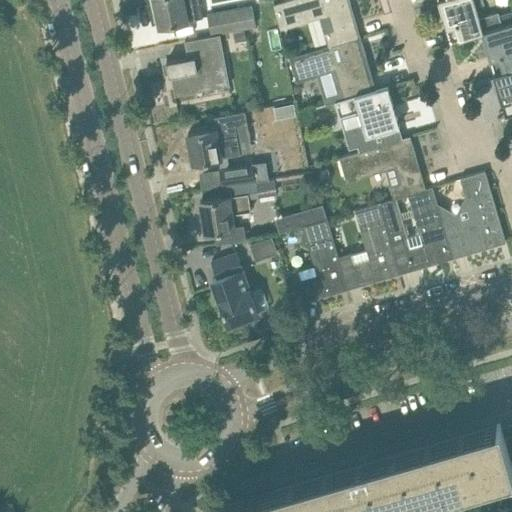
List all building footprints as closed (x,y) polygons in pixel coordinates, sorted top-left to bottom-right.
[(154,0),(160,25),(167,24),(179,21),(188,19),(206,15),(203,1),(206,0),(205,0),(154,0)] [(284,0),(274,3),(280,28),(320,16),(328,44),(360,35),(349,0),(284,0)] [(438,0),(446,27),(450,41),(482,31),(483,30),(503,24),(499,11),(479,17),(475,5),(483,3),(482,0),(438,0)] [(251,4),(207,12),(211,34),(248,27),(248,28),(255,26),(251,4)] [(511,21),(503,25),(503,24),(483,30),(482,31),(494,72),(511,66),(511,21)] [(193,91),(192,88),(228,81),(229,84),(230,84),(220,33),(185,39),(185,41),(188,41),(190,55),(167,59),(169,74),(171,74),(175,94),(193,91)] [(375,87),(360,35),(328,44),(289,55),(296,80),(334,69),(343,97),(375,87)] [(511,66),(494,72),(507,115),(511,113),(511,66)] [(375,87),(343,97),(335,100),(340,116),(360,110),(364,124),(344,130),(349,148),(358,145),(359,149),(402,137),(399,124),(400,124),(399,123),(394,124),(393,119),(398,117),(397,116),(396,116),(387,84),(375,87)] [(292,101),(273,105),(275,117),(295,113),(292,101)] [(215,127),(188,132),(193,162),(221,157),(217,138),(249,133),(247,124),(264,121),(262,108),(229,114),(213,117),(215,127)] [(359,149),(339,155),(346,180),(386,168),(393,198),(396,197),(396,198),(408,194),(407,193),(424,188),(421,176),(422,175),(410,134),(402,137),(359,149)] [(223,185),(255,180),(252,160),(220,165),(223,185)] [(327,168),(318,170),(322,181),(330,178),(327,168)] [(485,170),(460,177),(466,196),(471,216),(443,224),(452,256),(506,241),(485,170)] [(224,195),(200,199),(206,231),(214,230),(216,243),(246,238),(244,225),(234,226),(231,211),(250,208),(248,197),(276,193),(273,178),(255,180),(223,185),(224,195)] [(406,234),(396,198),(396,197),(393,198),(379,201),(400,272),(452,256),(443,224),(432,185),(424,188),(407,193),(408,194),(418,231),(406,234)] [(400,272),(379,201),(355,208),(365,247),(338,255),(347,287),(400,272)] [(323,202),(294,211),(298,224),(302,223),(327,216),(323,202)] [(327,216),(302,223),(313,262),(284,270),(287,284),(293,303),(347,287),(338,255),(327,216)] [(271,236),(250,243),(256,259),(277,251),(271,236)] [(258,312),(237,252),(212,261),(218,277),(212,279),(228,323),(258,312)] [(505,438),(501,426),(500,420),(208,506),(210,511),(369,511),(511,470),(511,463),(511,460),(508,449),(505,438)]
